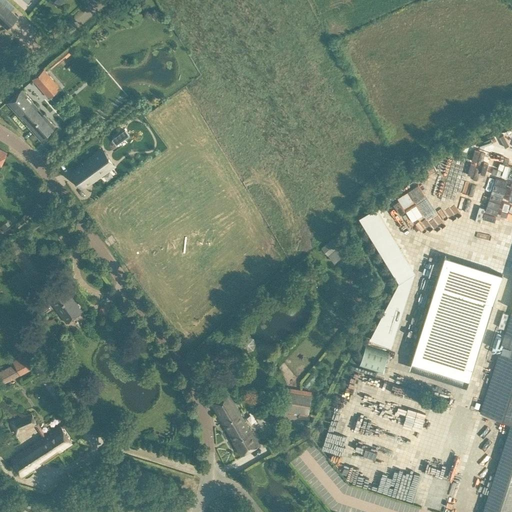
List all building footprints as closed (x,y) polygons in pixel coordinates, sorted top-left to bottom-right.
[(11,10),(4,4),(0,0),(0,21),(11,10)] [(44,68),(32,78),(39,86),(44,91),(55,81),(51,76),(44,68)] [(41,139),(56,125),(22,89),(7,102),(41,139)] [(125,129),(119,134),(122,139),(129,134),(125,129)] [(103,149),(76,169),(87,183),(113,163),(103,149)] [(498,174),(497,174),(487,211),(485,210),(482,222),(495,226),(496,224),(511,228),(511,165),(501,163),(498,174)] [(458,200),(461,189),(449,186),(446,197),(458,200)] [(424,202),(401,224),(410,234),(433,211),(424,202)] [(331,239),(321,247),(327,255),(337,247),(331,239)] [(406,261),(396,247),(386,253),(396,268),(406,261)] [(417,369),(472,384),(485,337),(487,338),(505,270),(448,254),(417,369)] [(9,281),(19,294),(34,284),(24,270),(9,281)] [(67,322),(75,317),(83,311),(59,278),(51,284),(43,290),(67,322)] [(511,511),(511,311),(481,411),(511,422),(482,511),(511,511)] [(367,345),(361,365),(382,372),(388,352),(367,345)] [(21,373),(41,362),(35,351),(23,358),(22,356),(14,360),(15,362),(21,373)] [(63,359),(52,368),(69,389),(80,380),(63,359)] [(21,373),(15,362),(0,370),(0,378),(2,383),(21,373)] [(291,389),(288,409),(308,412),(311,392),(291,389)] [(259,444),(254,435),(229,392),(220,397),(211,402),(241,454),(259,444)] [(33,413),(15,420),(19,432),(38,424),(33,413)] [(47,435),(57,451),(72,441),(61,425),(47,435)] [(21,475),(47,458),(57,451),(47,435),(11,458),(21,475)] [(406,451),(374,441),(370,455),(402,465),(406,451)]
